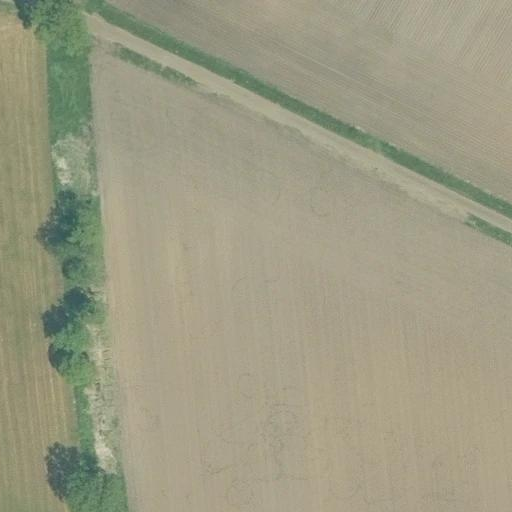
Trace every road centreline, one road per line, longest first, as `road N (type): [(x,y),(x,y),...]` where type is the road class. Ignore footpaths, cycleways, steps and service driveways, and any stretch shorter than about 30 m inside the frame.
road 1 (unclassified): [(511,229),(86,22),(14,0)]
road 2 (track): [(86,22),(134,511)]
